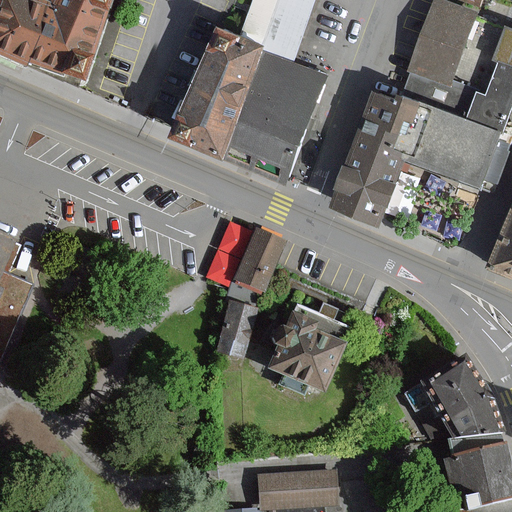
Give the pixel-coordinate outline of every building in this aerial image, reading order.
[(83,82),(91,58),(107,12),(110,0),(50,0),(49,5),(33,0),(0,0),(0,53),(58,73),(83,82)] [(254,0),(240,37),(261,45),(279,0),(254,0)] [(279,0),(261,45),(265,47),(263,52),(291,63),(315,0),(279,0)] [(511,102),(511,24),(446,0),(438,0),(404,93),(502,129),(511,102)] [(174,136),(222,155),(263,52),(265,47),(261,45),(240,37),(217,28),(174,136)] [(285,180),(325,76),(291,63),(263,52),(222,155),(285,180)] [(387,224),(388,219),(410,161),(383,151),(402,97),(378,88),(335,205),(387,224)] [(496,184),(511,139),(511,132),(502,129),(404,93),(402,97),(383,151),(410,161),(460,180),(485,189),(488,181),(496,184)] [(511,216),(492,265),(511,273),(511,216)] [(262,290),(271,269),(283,241),(255,229),(234,278),(262,290)] [(0,353),(29,284),(1,273),(13,243),(0,237),(0,353)] [(255,308),(231,302),(219,349),(243,355),(255,308)] [(348,330),(296,307),(293,314),(290,312),(283,328),(277,326),(270,342),(277,345),(267,369),(280,374),(277,383),(304,394),(307,387),(321,393),(348,330)] [(449,438),(493,433),(481,398),(487,395),(461,356),(422,378),(443,427),(449,438)] [(452,504),(463,502),(464,506),(511,494),(511,488),(502,446),(458,456),(442,459),(452,504)] [(335,471),(260,475),(261,508),(336,505),(335,471)] [(511,511),(511,494),(464,506),(465,510),(456,511),(511,511)]
